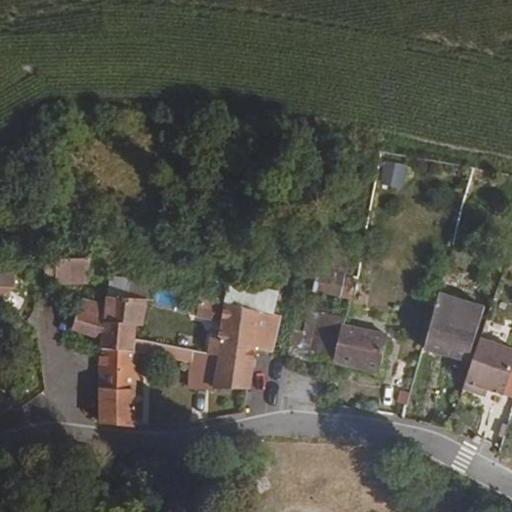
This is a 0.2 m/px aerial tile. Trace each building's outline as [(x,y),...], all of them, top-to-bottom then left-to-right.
[(383,160),(377,183),(402,189),(407,166),(383,160)] [(65,277),(66,255),(54,256),(52,256),(51,277),(65,277)] [(66,255),(65,277),(93,277),(95,277),(94,255),(91,255),(66,255)] [(0,290),(3,290),(6,295),(16,287),(17,271),(0,269),(0,290)] [(155,285),(107,281),(106,299),(152,303),(153,294),(155,285)] [(262,309),(265,293),(266,287),(233,281),(230,301),(262,309)] [(350,283),(317,282),(317,297),(350,298),(350,283)] [(441,288),(425,346),(473,359),(492,302),(441,288)] [(79,304),(62,298),(54,318),(78,327),(86,307),(79,304)] [(106,299),(106,305),(81,298),(79,304),(86,307),(78,327),(105,337),(105,345),(140,349),(140,337),(140,324),(150,323),(152,303),(106,299)] [(0,301),(0,316),(10,316),(9,301),(0,301)] [(230,301),(225,350),(223,381),(250,385),(257,344),(276,348),(280,313),(230,301)] [(389,334),(346,322),(336,360),(344,361),(348,363),(358,365),(380,370),(389,334)] [(481,383),(506,391),(511,372),(511,346),(481,335),(473,359),(465,385),(479,390),(481,383)] [(140,337),(140,349),(197,359),(199,346),(140,337)] [(140,422),(140,349),(105,345),(105,420),(140,422)] [(225,350),(199,346),(197,359),(195,378),(223,381),(225,350)] [(289,351),(284,377),(299,381),(294,397),(323,406),(326,406),(335,371),(336,360),(289,351)] [(481,383),(479,390),(487,393),(489,386),(481,383)] [(0,415),(16,404),(0,388),(0,415)] [(448,471),(443,480),(453,486),(459,478),(448,471)] [(266,482),(255,487),(261,499),(272,494),(266,482)]
